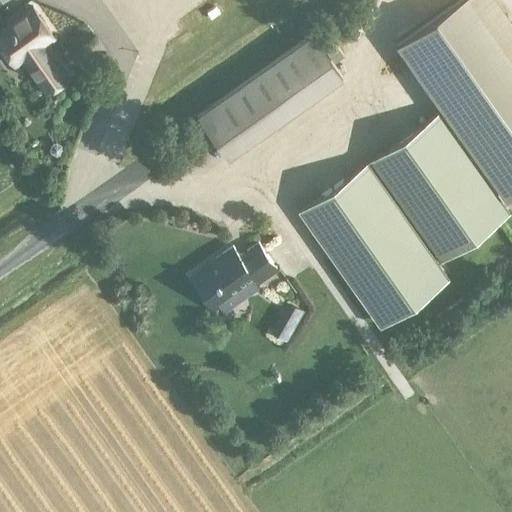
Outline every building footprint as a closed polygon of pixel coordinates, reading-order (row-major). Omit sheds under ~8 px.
[(511,193),(511,66),(464,0),(456,0),(396,44),(506,198),(511,193)] [(51,32),(32,6),(0,28),(0,45),(14,64),(26,56),(33,66),(29,69),(45,93),(68,76),(41,38),(51,32)] [(342,77),(311,34),(197,115),(227,158),(342,77)] [(438,113),(371,160),(439,256),(507,209),(438,113)] [(367,163),(300,210),(379,322),(446,275),(367,163)] [(274,260),(290,251),(281,235),(265,244),(274,260)] [(193,278),(213,308),(255,279),(258,283),(277,269),(258,241),(239,254),(232,245),(215,257),(217,261),(193,278)]
